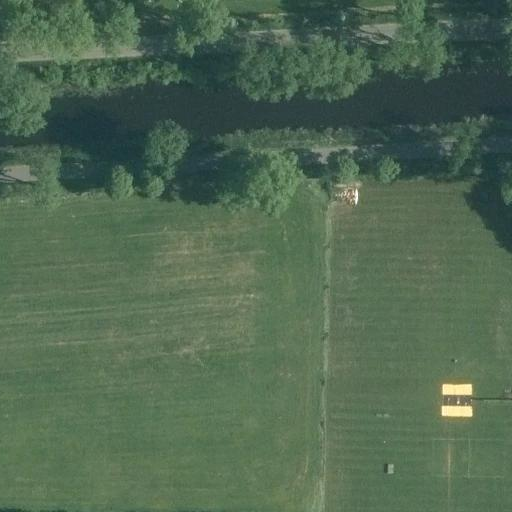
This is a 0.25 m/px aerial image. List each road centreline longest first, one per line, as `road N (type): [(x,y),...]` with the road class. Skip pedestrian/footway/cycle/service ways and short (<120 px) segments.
road 1 (unclassified): [(0,175),(511,145)]
road 2 (unclassified): [(0,53),(511,28)]
